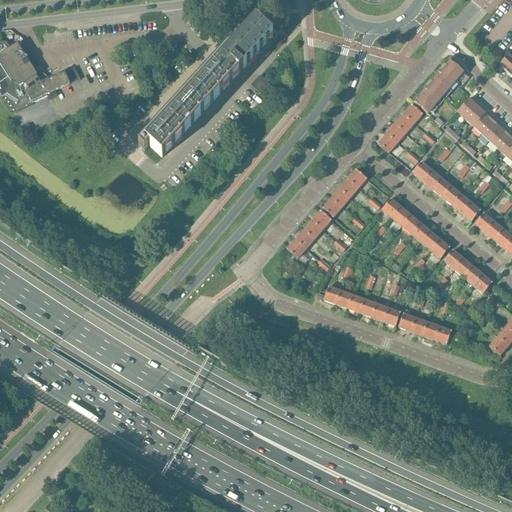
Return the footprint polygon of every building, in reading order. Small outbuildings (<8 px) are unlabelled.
[(256,23),(145,143),(162,158),(273,38),(256,23)] [(0,93),(2,97),(7,94),(19,102),(28,98),(31,103),(32,103),(33,104),(46,98),(48,101),(57,97),(55,92),(70,85),(65,73),(45,82),(41,75),(37,76),(26,58),(31,55),(27,49),(22,52),(18,45),(11,50),(6,43),(0,43),(0,93)] [(511,58),(509,55),(499,67),(506,73),(511,66),(511,58)] [(450,63),(443,71),(456,83),(464,75),(459,71),(462,68),(452,60),(450,63)] [(66,72),(72,84),(80,80),(75,68),(66,72)] [(435,80),(449,92),(456,83),(443,71),(435,80)] [(460,83),(464,86),(469,79),(466,76),(460,83)] [(260,77),(251,87),(264,99),(273,89),(260,77)] [(428,88),(442,100),(449,92),(435,80),(428,88)] [(421,96),(435,108),(442,100),(428,88),(421,96)] [(435,108),(421,96),(414,104),(428,116),(435,108)] [(465,121),(478,107),(469,100),(456,114),(465,121)] [(478,107),(465,121),(473,129),(486,115),(478,107)] [(486,115),(473,129),(481,136),(494,122),(486,115)] [(438,119),(434,122),(441,128),(444,124),(438,119)] [(494,122),(481,136),(489,143),(502,129),(494,122)] [(451,137),(454,134),(448,128),(445,131),(451,137)] [(502,129),(489,143),(497,151),(510,137),(502,129)] [(389,134),(383,141),(397,154),(404,146),(389,134)] [(454,134),(451,137),(457,143),(460,139),(454,134)] [(511,139),(510,137),(497,151),(505,158),(511,150),(511,139)] [(383,141),(376,148),(390,161),(397,154),(383,141)] [(467,152),(470,148),(464,143),(461,146),(467,152)] [(376,148),(370,155),(384,168),(390,161),(376,148)] [(470,148),(467,152),(473,157),(476,154),(470,148)] [(370,155),(363,162),(377,175),(384,168),(370,155)] [(483,166),(486,163),(480,157),(477,160),(483,166)] [(363,162),(357,169),(371,182),(377,175),(363,162)] [(486,163),(483,166),(489,172),(492,169),(486,163)] [(357,169),(350,177),(365,189),(371,182),(357,169)] [(499,181),(502,177),(496,172),(492,175),(499,181)] [(350,177),(344,184),(358,197),(365,189),(350,177)] [(437,177),(430,184),(444,197),(451,190),(437,177)] [(507,188),(510,186),(507,184),(508,183),(502,177),(499,181),(507,188)] [(344,184),(337,191),(352,204),(358,197),(344,184)] [(430,184),(424,191),(438,204),(444,197),(430,184)] [(337,191),(331,198),(345,211),(352,204),(337,191)] [(424,191),(417,198),(431,211),(438,204),(424,191)] [(331,198),(324,205),(338,218),(345,211),(331,198)] [(417,198),(411,206),(425,218),(431,211),(417,198)] [(477,199),(470,207),(485,220),(491,212),(477,199)] [(411,206),(404,213),(418,225),(425,218),(411,206)] [(470,207),(464,214),(478,227),(485,220),(470,207)] [(404,213),(398,220),(412,233),(418,225),(404,213)] [(464,214),(458,221),(472,234),(478,227),(464,214)] [(398,220),(391,227),(406,240),(412,233),(398,220)] [(458,221),(451,228),(465,241),(472,234),(458,221)] [(391,227),(385,234),(399,247),(406,240),(391,227)] [(451,228),(445,235),(459,248),(465,241),(451,228)] [(385,234),(378,241),(393,254),(399,247),(385,234)] [(445,235),(438,242),(452,255),(459,248),(445,235)] [(378,241),(372,249),(386,261),(393,254),(378,241)] [(438,242),(432,250),(446,262),(452,255),(438,242)] [(432,250),(425,257),(439,270),(446,262),(432,250)] [(425,257),(419,264),(433,277),(439,270),(425,257)] [(419,264),(412,271),(426,284),(433,277),(419,264)] [(511,270),(506,265),(500,273),(511,283),(511,270)] [(412,271),(406,278),(420,291),(426,284),(412,271)] [(511,283),(500,273),(493,280),(508,293),(511,287),(511,283)] [(493,280),(487,287),(501,300),(508,293),(493,280)] [(487,287),(481,294),(495,307),(501,300),(487,287)] [(481,294),(474,301),(488,314),(495,307),(481,294)] [(474,301),(468,308),(482,321),(488,314),(474,301)] [(468,308),(461,315),(475,328),(482,321),(468,308)] [(461,315),(454,323),(468,336),(475,328),(461,315)] [(51,503),(45,510),(48,511),(53,511),(56,508),(51,503)]
